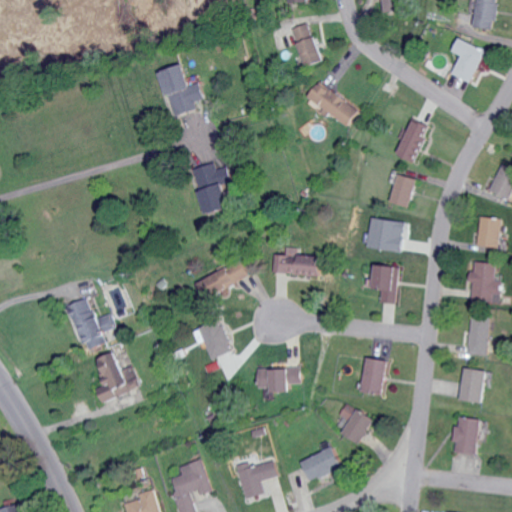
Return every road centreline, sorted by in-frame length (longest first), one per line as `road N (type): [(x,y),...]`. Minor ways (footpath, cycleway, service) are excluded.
road 1 (residential): [(406,511),(442,219),(511,77)]
road 2 (residential): [(482,129),(372,53),(343,0)]
road 3 (residential): [(424,338),(257,324)]
road 4 (residential): [(73,511),(0,378)]
